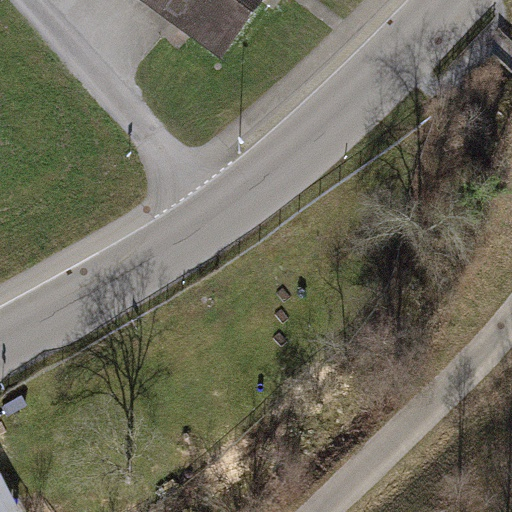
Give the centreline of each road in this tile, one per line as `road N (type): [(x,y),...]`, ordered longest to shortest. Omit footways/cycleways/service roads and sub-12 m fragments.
road 1 (residential): [(453,0),(302,155),(227,219),(132,283),(0,353)]
road 2 (track): [(32,0),(227,219)]
road 3 (track): [(317,511),(511,307)]
